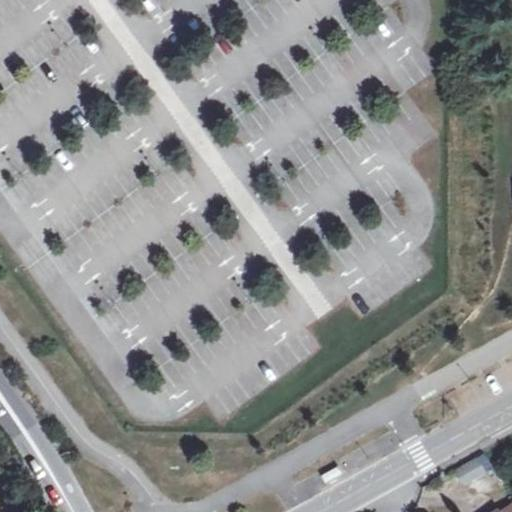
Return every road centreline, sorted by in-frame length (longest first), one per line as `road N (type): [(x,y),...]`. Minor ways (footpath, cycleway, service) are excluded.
road 1 (tertiary): [(511,402),(321,511)]
road 2 (tertiary): [(80,511),(0,374)]
